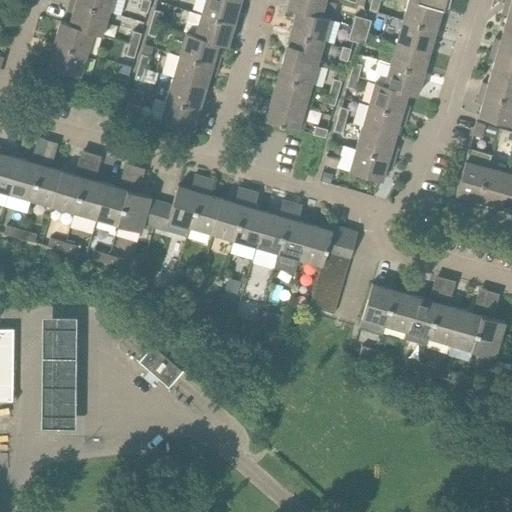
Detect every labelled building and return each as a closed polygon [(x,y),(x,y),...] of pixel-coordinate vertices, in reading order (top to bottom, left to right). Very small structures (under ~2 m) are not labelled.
[(71,0),(71,3),(109,14),(113,0),(71,0)] [(142,0),(139,11),(147,13),(150,2),(144,0),(142,0)] [(203,0),(200,14),(235,24),(241,2),(233,0),(203,0)] [(290,0),(288,7),(321,17),(326,0),(290,0)] [(372,0),(369,10),(377,12),(380,0),(379,0),(372,0)] [(407,0),(402,20),(436,29),(442,9),(417,0),(407,0)] [(446,10),(449,0),(417,0),(442,9),(446,10)] [(60,25),(93,34),(103,36),(109,14),(71,3),(68,12),(73,14),(70,25),(61,22),(60,25)] [(511,6),(506,5),(503,15),(508,16),(505,28),(511,30),(511,6)] [(290,33),(324,43),(331,19),(321,17),(288,7),(287,9),(297,12),(290,33)] [(151,23),(159,25),(162,13),(155,11),(151,23)] [(194,35),(219,44),(228,47),(235,24),(200,14),(194,35)] [(352,29),(360,31),(363,19),(355,17),(352,29)] [(360,31),(368,33),(371,21),(363,19),(360,31)] [(396,41),(430,50),(436,29),(402,20),(396,41)] [(148,35),(155,37),(159,25),(151,23),(148,35)] [(54,46),(87,55),(93,34),(60,25),(54,46)] [(493,49),(511,54),(511,30),(505,28),(501,40),(496,38),(493,49)] [(348,41),(356,43),(360,31),(352,29),(348,41)] [(356,43),(364,45),(368,33),(360,31),(356,43)] [(130,44),(137,46),(141,34),(133,32),(130,44)] [(178,55),(218,67),(221,56),(216,55),(219,44),(194,35),(185,32),(178,55)] [(284,54),(318,64),(324,43),(290,33),(284,54)] [(389,64),(423,73),(430,50),(396,41),(389,64)] [(126,56),(134,58),(137,46),(130,44),(126,56)] [(138,67),(146,69),(149,57),(152,47),(145,45),(138,67)] [(48,68),(81,77),(87,55),(54,46),(48,68)] [(339,59),(347,62),(351,50),(343,47),(339,59)] [(492,72),(511,77),(511,54),(493,49),(490,59),(495,60),(492,72)] [(278,77),(311,86),(318,64),(284,54),(278,77)] [(172,77),(207,86),(210,75),(215,76),(218,67),(178,55),(172,77)] [(350,76),(358,78),(361,66),(353,64),(350,76)] [(373,84),(407,94),(417,97),(423,73),(389,64),(383,84),(374,82),(373,84)] [(135,79),(142,81),(146,69),(138,67),(135,79)] [(480,92),(511,101),(511,77),(492,72),(489,84),(483,82),(480,92)] [(346,87),(354,90),(358,78),(350,76),(346,87)] [(166,99),(206,110),(209,100),(204,98),(207,86),(172,77),(166,99)] [(272,99),(305,108),(311,86),(278,77),(272,99)] [(113,86),(125,90),(127,82),(115,78),(113,86)] [(330,92),(338,94),(341,82),(333,80),(330,92)] [(367,105),(407,117),(410,107),(404,105),(407,94),(373,84),(367,105)] [(326,104),(334,106),(338,94),(330,92),(326,104)] [(479,117),(511,126),(511,101),(480,92),(477,103),(483,104),(479,117)] [(166,99),(160,121),(194,131),(198,118),(203,120),(206,110),(166,99)] [(265,121),(299,131),(305,108),(272,99),(265,121)] [(125,112),(138,115),(140,107),(128,104),(125,112)] [(361,127),(395,137),(399,125),(404,127),(407,117),(367,105),(361,127)] [(337,120),(345,122),(349,110),(341,108),(337,120)] [(334,132),(342,134),(345,122),(337,120),(334,132)] [(473,135),(481,137),(485,125),(477,122),(473,135)] [(313,135),(325,138),(327,130),(315,127),(313,135)] [(354,150),(394,161),(397,150),(392,149),(395,137),(361,127),(354,150)] [(33,155),(53,160),(58,141),(38,136),(33,155)] [(0,192),(9,195),(19,159),(7,155),(8,150),(0,148),(0,192)] [(77,168),(99,173),(103,153),(82,148),(77,168)] [(354,150),(348,172),(383,182),(386,169),(391,171),(394,161),(354,150)] [(478,200),(488,167),(490,160),(471,155),(469,161),(465,160),(456,194),(478,200)] [(324,164),(336,168),(339,159),(326,156),(324,164)] [(9,195),(31,201),(43,160),(32,157),(30,162),(19,159),(9,195)] [(31,201),(53,207),(63,172),(50,168),(52,163),(43,160),(31,201)] [(121,181),(141,187),(147,166),(127,160),(121,181)] [(478,200),(500,207),(510,173),(488,167),(478,200)] [(53,207),(74,213),(86,173),(76,170),(74,175),(63,172),(53,207)] [(74,213),(96,220),(106,184),(94,181),(96,176),(86,173),(74,213)] [(500,207),(511,209),(511,173),(510,173),(500,207)] [(168,222),(190,228),(205,178),(194,175),(190,190),(178,186),(172,206),(160,202),(153,228),(166,232),(168,222)] [(190,228),(212,235),(222,199),(210,196),(214,181),(205,178),(190,228)] [(117,225),(119,226),(130,186),(119,183),(118,188),(106,184),(96,220),(117,226),(117,225)] [(143,226),(153,228),(160,202),(150,200),(151,197),(138,194),(139,189),(130,186),(119,226),(141,232),(143,226)] [(212,235),(234,241),(249,191),(238,188),(234,202),(222,199),(212,235)] [(234,241),(256,247),(267,212),(254,208),(258,194),(249,191),(234,241)] [(256,247),(278,254),(292,203),(282,201),(278,215),(267,212),(256,247)] [(302,206),(292,203),(278,254),(301,260),(311,225),(298,221),(302,206)] [(301,260),(321,266),(323,261),(327,250),(334,226),(323,223),(322,228),(311,225),(301,260)] [(4,234),(19,239),(22,230),(7,226),(4,234)] [(327,250),(339,253),(346,229),(334,226),(327,250)] [(339,253),(351,257),(358,233),(346,229),(339,253)] [(19,239),(35,243),(37,235),(22,230),(19,239)] [(48,247),(63,251),(66,243),(50,238),(48,247)] [(63,251),(78,256),(81,247),(66,243),(63,251)] [(323,261),(347,268),(351,257),(339,253),(327,250),(323,261)] [(92,260),(107,264),(110,256),(94,251),(92,260)] [(107,264),(122,269),(125,260),(110,256),(107,264)] [(319,272),(344,280),(347,268),(323,261),(321,266),(319,272)] [(316,284),(341,291),(344,280),(319,272),(316,284)] [(432,294),(453,296),(456,277),(435,274),(432,294)] [(313,296),(338,303),(341,291),(316,284),(313,296)] [(362,319),(385,326),(395,291),(372,284),(362,319)] [(497,307),(501,291),(481,285),(476,301),(497,307)] [(385,326),(406,332),(416,297),(395,291),(385,326)] [(406,332),(428,338),(440,298),(430,295),(429,300),(416,297),(406,332)] [(309,307),(334,314),(338,303),(313,296),(309,307)] [(428,338),(451,345),(461,310),(448,306),(450,301),(440,298),(428,338)] [(451,345),(472,351),(483,311),(474,308),(472,313),(461,310),(451,345)] [(483,311),(472,351),(495,358),(505,323),(492,319),(494,314),(483,311)] [(77,318),(43,318),(43,428),(77,428),(77,318)] [(0,401),(12,401),(13,329),(0,329),(0,401)] [(168,387),(181,372),(153,346),(139,362),(168,387)] [(374,359),(389,363),(392,355),(377,351),(374,359)] [(403,367),(418,372),(421,364),(406,359),(403,367)] [(418,372),(433,376),(435,368),(421,364),(418,372)] [(447,380),(462,385),(464,376),(449,372),(447,380)] [(462,385),(477,389),(479,381),(464,376),(462,385)]
